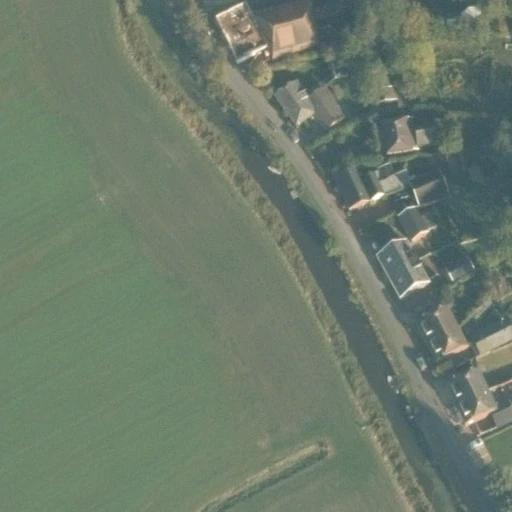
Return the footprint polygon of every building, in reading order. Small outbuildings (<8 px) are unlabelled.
[(339,5),(318,9),(320,21),(341,18),(339,5)] [(511,43),(511,21),(505,20),(503,43),(511,43)] [(310,100),(298,82),(274,99),(296,130),(313,117),(326,135),(344,121),(323,91),(310,100)] [(376,94),(378,106),(411,102),(410,90),(376,94)] [(417,150),(437,147),(433,125),(413,128),(412,121),(382,126),(387,158),(417,153),(417,150)] [(394,178),(393,176),(389,167),(377,173),(378,175),(382,184),(394,178)] [(350,214),(384,198),(374,176),(361,182),(356,171),(334,180),(350,214)] [(419,210),(448,196),(436,172),(407,186),(419,210)] [(418,220),(414,213),(398,222),(411,246),(438,232),(429,215),(418,220)] [(375,263),(400,304),(428,287),(403,246),(375,263)] [(466,260),(445,273),(452,286),(474,274),(466,260)] [(426,347),(457,331),(446,311),(416,327),(426,347)] [(511,334),(506,322),(469,340),(479,361),(511,344),(511,334)] [(467,351),(457,332),(457,331),(426,347),(436,367),(467,351)] [(499,368),(511,360),(511,344),(492,355),(499,368)] [(456,409),(487,394),(478,374),(446,389),(456,409)] [(487,394),(456,409),(465,429),(495,415),(497,415),(496,412),(487,394)]
